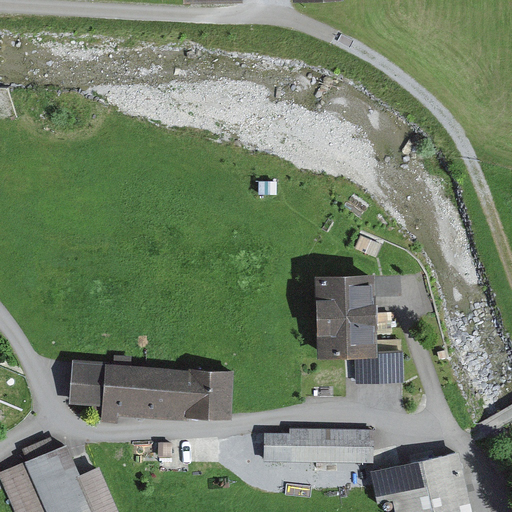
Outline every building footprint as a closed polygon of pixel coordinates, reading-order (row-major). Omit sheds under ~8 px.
[(379,268),(318,270),(320,356),(365,354),(366,380),(408,378),(407,345),(381,345),(379,268)] [(101,409),(229,414),(231,364),(69,358),(67,393),(101,395),(101,409)] [(265,432),(264,465),(372,468),(372,434),(265,432)] [(177,434),(140,434),(140,447),(164,447),(164,461),(177,461),(177,434)] [(65,441),(1,469),(20,511),(121,511),(100,462),(79,472),(65,441)] [(475,511),(459,446),(385,464),(397,511),(475,511)]
